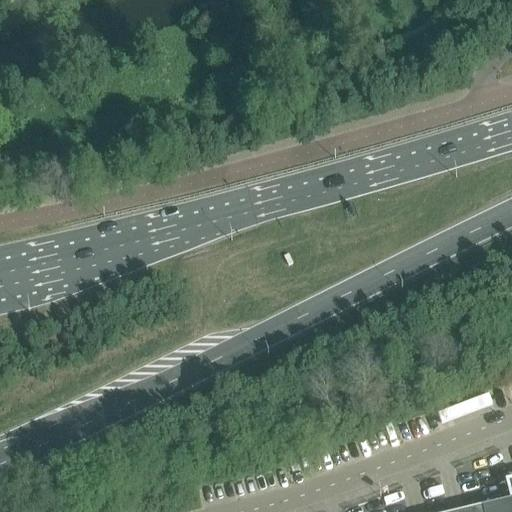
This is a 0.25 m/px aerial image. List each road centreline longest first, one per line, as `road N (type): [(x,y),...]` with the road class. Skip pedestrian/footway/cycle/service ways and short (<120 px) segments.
road 1 (trunk): [(0,453),(511,214)]
road 2 (trunk): [(511,141),(0,276)]
road 3 (unclassified): [(249,511),(511,419)]
